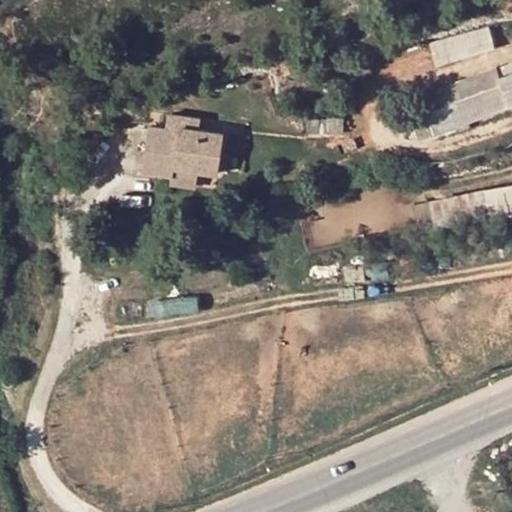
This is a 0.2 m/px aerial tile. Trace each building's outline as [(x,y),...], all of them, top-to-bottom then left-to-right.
[(491,29),(432,39),(436,61),(495,51),(491,29)] [(511,70),(496,76),(499,84),(506,103),(508,107),(511,105),(511,70)] [(499,84),(425,111),(432,131),(506,103),(499,84)] [(425,111),(411,116),(419,136),(432,131),(425,111)] [(163,128),(146,126),(141,169),(157,170),(171,172),(172,165),(196,167),(217,170),(221,133),(197,130),(198,119),(165,115),(163,128)] [(172,165),(171,172),(169,184),(194,187),(196,167),(172,165)] [(511,181),(429,197),(430,199),(413,203),(417,226),(434,223),(435,227),(511,212),(511,181)] [(9,382),(10,380),(9,378),(8,376),(5,376),(3,377),(2,379),(2,381),(3,383),(5,384),(8,384),(9,382)]
